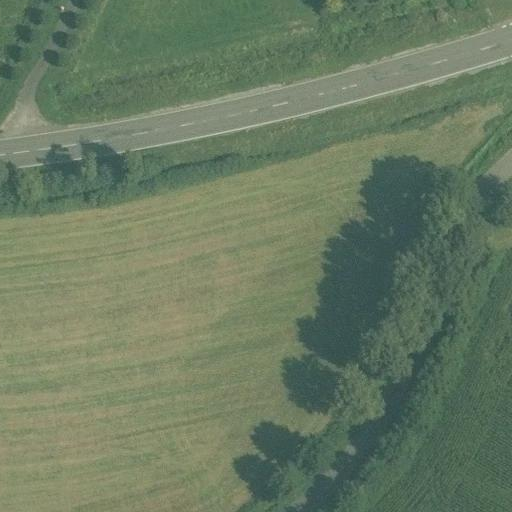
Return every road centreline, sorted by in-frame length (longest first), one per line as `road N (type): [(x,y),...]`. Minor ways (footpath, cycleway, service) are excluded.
road 1 (secondary): [(0,159),(237,120),(511,42)]
road 2 (unclassified): [(511,161),(457,236),(379,425),(299,511)]
